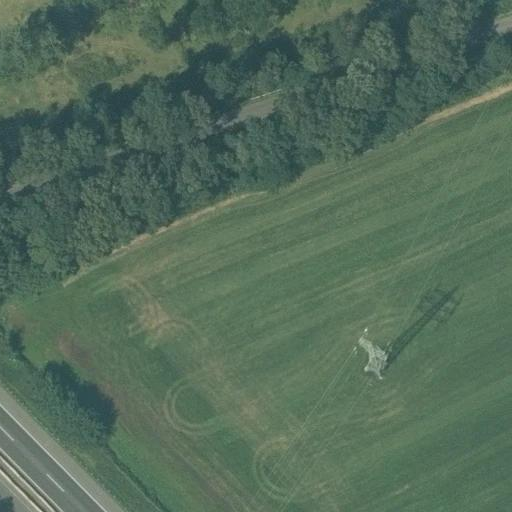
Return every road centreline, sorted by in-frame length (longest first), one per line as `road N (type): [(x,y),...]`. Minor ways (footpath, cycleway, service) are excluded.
road 1 (unclassified): [(0,201),(511,23)]
road 2 (motorway): [(97,511),(0,411)]
